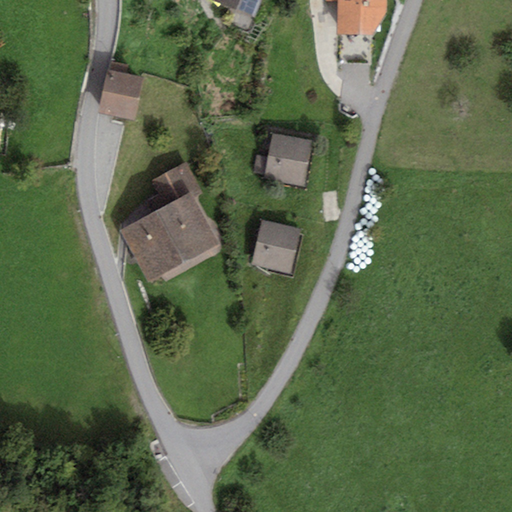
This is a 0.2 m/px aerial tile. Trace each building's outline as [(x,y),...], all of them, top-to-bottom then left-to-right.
[(204,0),(204,1),(254,21),(263,0),(204,0)] [(324,0),(325,4),(337,4),(337,66),(372,67),(372,39),(388,15),(387,0),(324,0)] [(143,83),(108,73),(99,115),(136,126),(143,83)] [(315,147),(272,136),(268,159),(256,157),(253,174),(264,177),(263,182),(305,192),(315,147)] [(166,211),(120,233),(147,286),(219,249),(196,203),(205,199),(186,165),(151,182),(166,211)] [(301,232),(261,222),(251,266),(289,277),(301,232)]
